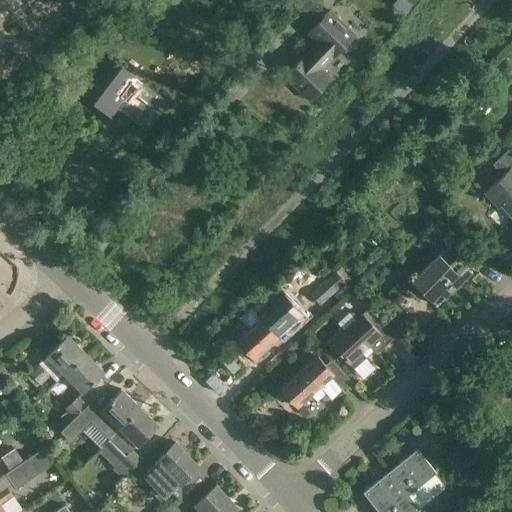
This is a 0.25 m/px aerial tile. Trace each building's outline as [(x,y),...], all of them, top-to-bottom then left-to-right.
[(321,71),(341,50),(354,37),(328,12),(306,34),(320,48),(309,59),(305,56),(285,76),(311,100),(330,79),(321,71)] [(168,103),(137,79),(122,67),(93,104),(111,117),(121,104),(136,116),(136,123),(147,131),(152,124),(168,103)] [(28,98),(19,109),(27,116),(36,104),(28,98)] [(511,155),(507,150),(492,165),(502,175),(484,192),(511,221),(511,220),(511,155)] [(436,306),(473,273),(458,257),(449,265),(439,255),(412,282),(436,306)] [(341,268),(310,295),(320,306),(351,279),(341,268)] [(293,325),(292,324),(299,317),(283,299),(275,306),(275,305),(261,318),(251,307),(239,318),(249,329),(237,340),(239,343),(237,345),(244,352),(246,350),(255,360),(293,325)] [(321,319),(330,310),(325,305),(315,314),(321,319)] [(377,354),(397,335),(381,317),(371,306),(363,314),(330,343),(349,364),(354,369),(366,358),(362,353),(369,346),(377,354)] [(47,355),(29,373),(41,385),(50,376),(57,383),(65,375),(64,373),(85,353),(68,335),(47,355)] [(85,353),(64,373),(65,375),(82,393),(77,398),(86,406),(92,401),(101,393),(92,384),(104,373),(85,353)] [(326,365),(321,360),(317,356),(280,388),(297,408),(331,378),(344,393),(353,384),(332,360),(326,365)] [(67,424),(60,431),(70,442),(91,422),(108,439),(140,407),(121,389),(116,395),(107,386),(101,393),(92,401),(86,406),(67,424)] [(67,424),(86,406),(77,398),(66,410),(67,411),(60,418),(67,424)] [(16,403),(6,411),(12,419),(23,411),(16,403)] [(134,451),(159,426),(140,407),(108,439),(109,439),(98,451),(115,467),(113,469),(124,479),(143,459),(134,451)] [(181,483),(198,466),(175,443),(158,459),(159,460),(150,469),(144,475),(165,497),(171,492),(181,502),(190,492),(181,483)] [(5,474),(16,489),(58,460),(47,445),(23,462),(10,471),(5,474)] [(10,471),(23,462),(21,458),(23,456),(17,447),(1,458),(10,471)] [(418,449),(363,492),(378,511),(416,511),(422,507),(445,489),(433,475),(434,474),(436,473),(430,465),(418,449)] [(232,511),(237,508),(216,485),(195,504),(202,511),(232,511)] [(0,492),(0,511),(7,511),(2,503),(13,496),(11,493),(7,488),(0,492)]
